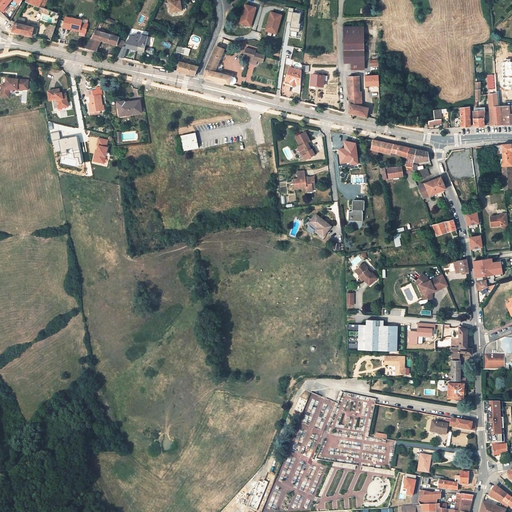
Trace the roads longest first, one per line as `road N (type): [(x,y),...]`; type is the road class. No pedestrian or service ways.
road 1 (secondary): [(421,138),(195,85)]
road 2 (tertiary): [(476,342),(471,265),(438,142)]
road 3 (secondary): [(195,85),(19,45)]
road 4 (unclassified): [(479,416),(329,387)]
road 5 (residential): [(421,138),(441,0)]
